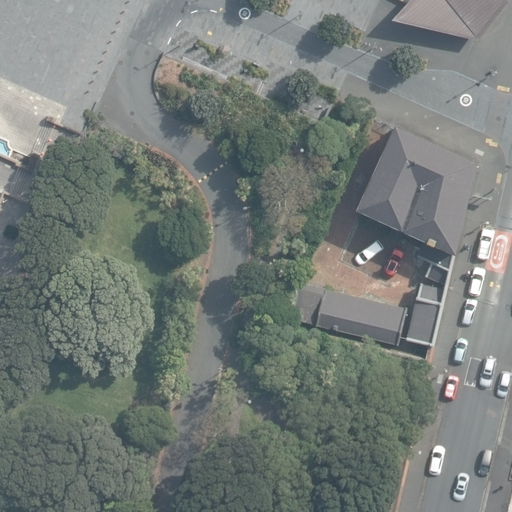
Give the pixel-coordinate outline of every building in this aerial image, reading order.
[(511,0),(413,0),(393,23),(479,42),(511,0)] [(480,162),(398,126),(359,211),(425,241),(458,256),(468,216),(480,162)] [(453,273),(458,256),(425,241),(418,256),(432,263),(453,273)] [(450,287),(453,273),(432,263),(426,276),(450,287)] [(436,347),(449,289),(422,283),(408,340),(436,347)] [(292,320),(317,326),(325,295),(300,289),(292,320)] [(317,326),(399,346),(408,309),(326,289),(325,295),(317,326)]
